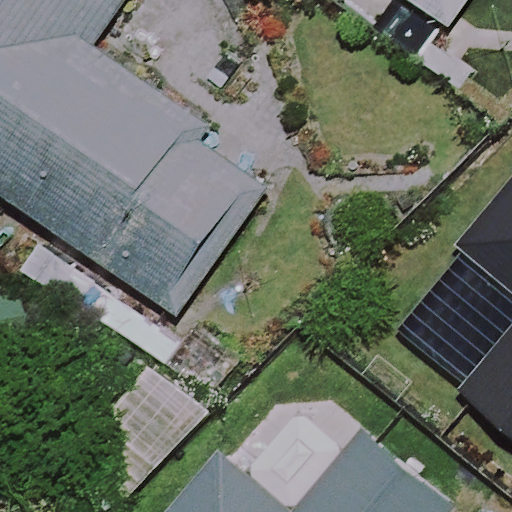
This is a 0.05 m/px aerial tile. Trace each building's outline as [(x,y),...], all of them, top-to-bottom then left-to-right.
[(131,0),(0,0),(0,191),(171,310),(255,190),(183,139),(195,123),(94,53),(131,0)] [(402,0),(451,35),(475,0),(402,0)] [(511,190),(470,243),(511,276),(511,345),(470,397),(511,431),(511,190)] [(0,367),(26,331),(0,312),(0,483),(4,479),(0,476),(0,367)] [(450,511),(370,441),(307,511),(279,511),(223,462),(179,511),(450,511)]
